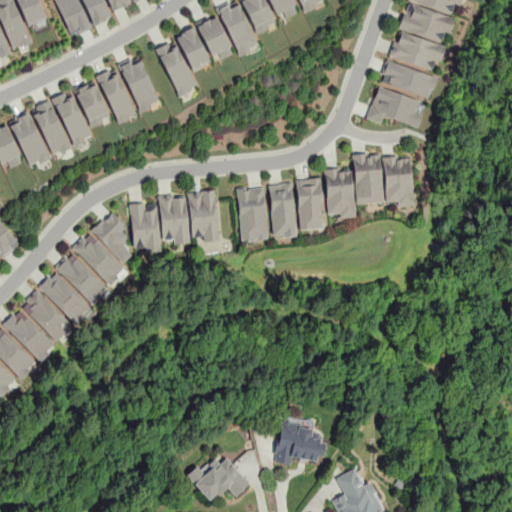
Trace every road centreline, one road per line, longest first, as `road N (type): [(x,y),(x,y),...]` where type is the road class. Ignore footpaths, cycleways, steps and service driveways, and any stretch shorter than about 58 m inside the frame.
road 1 (residential): [(0,294),(101,193),(146,175),(276,162),(317,145),(338,125),(384,0)]
road 2 (residential): [(179,0),(0,97)]
